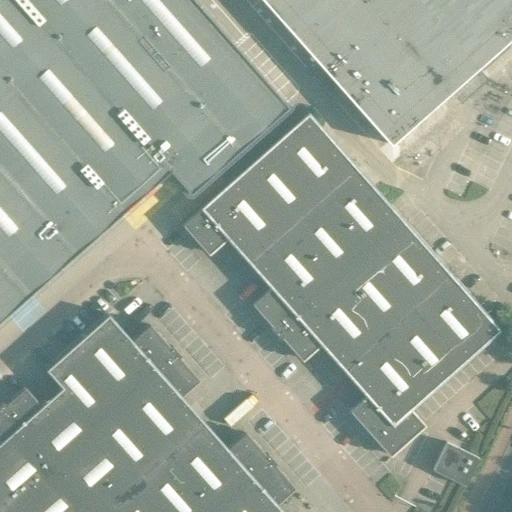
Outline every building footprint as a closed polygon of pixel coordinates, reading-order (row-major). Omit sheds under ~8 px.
[(0,0),(0,316),(26,293),(139,194),(168,168),(188,191),(286,104),(194,0),(0,0)] [(511,34),(511,0),(262,0),(389,143),(511,34)] [(498,328),(450,273),(306,111),(199,206),(200,207),(182,223),(181,223),(181,224),(207,253),(208,253),(226,237),(269,286),(251,302),(251,303),(251,304),(271,326),(271,327),(270,328),(271,328),(274,333),(278,337),(279,337),(280,336),(301,360),(302,359),(320,343),(365,394),(349,408),(348,409),(348,410),(349,410),(388,455),(389,455),(390,455),(424,424),(424,423),(409,407),(498,328)] [(283,511),(276,503),(294,488),(294,487),(294,486),(274,463),(275,462),(275,461),(267,452),(266,452),(265,453),(245,430),(244,430),(243,430),(225,446),(203,421),(181,396),(198,380),(199,379),(199,378),(178,355),(179,354),(180,354),(179,353),(172,345),(171,344),(170,345),(149,323),(149,322),(148,322),(130,338),(107,312),(44,368),(60,386),(40,403),(24,386),(23,385),(22,385),(4,402),(3,401),(2,401),(0,402),(0,511),(283,511)] [(432,468),(464,484),(478,457),(446,441),(432,468)]
